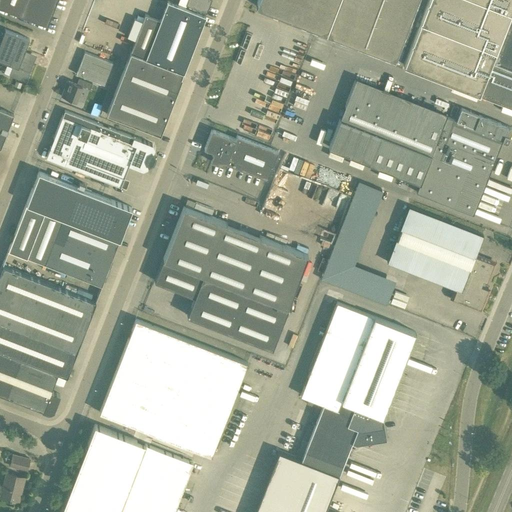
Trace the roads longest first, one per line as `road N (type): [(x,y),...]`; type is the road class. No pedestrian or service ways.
road 1 (unclassified): [(64,440),(234,0)]
road 2 (unclassified): [(458,511),(471,391),(511,289)]
road 3 (unclassified): [(0,209),(80,0)]
road 4 (unknown): [(164,181),(271,228),(299,226),(310,212)]
